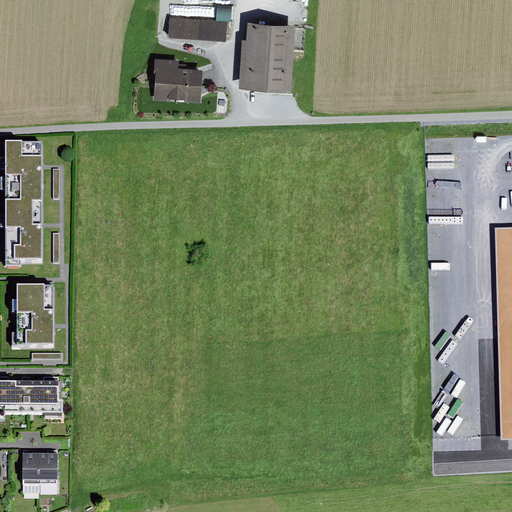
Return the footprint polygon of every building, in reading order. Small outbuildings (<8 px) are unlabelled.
[(228,20),(170,16),(169,35),(226,39),(228,20)] [(295,22),(248,19),(247,37),(241,37),(239,85),(291,88),(295,22)] [(179,58),(155,56),(153,80),(155,80),(154,98),(170,99),(170,96),(185,97),(184,100),(201,101),(203,67),(179,66),(179,58)] [(43,142),(6,142),(6,157),(1,157),(1,170),(6,170),(6,178),(1,178),(1,191),(5,191),(5,216),(1,216),(1,228),(6,228),(6,266),(21,266),(21,261),(43,261),(43,225),(43,167),(43,142)] [(511,227),(495,228),(501,440),(511,439),(511,227)] [(55,285),(17,286),(17,300),(12,300),(12,312),(18,312),(18,335),(12,335),(12,346),(55,345),(55,326),(55,285)] [(0,417),(6,418),(6,413),(45,413),(45,417),(63,417),(63,401),(58,401),(58,378),(44,378),(44,382),(9,382),(9,377),(0,377),(0,417)] [(33,451),(23,451),(22,485),(40,485),(41,454),(33,454),(33,451)] [(48,454),(41,454),(40,485),(58,486),(58,451),(48,451),(48,454)]
